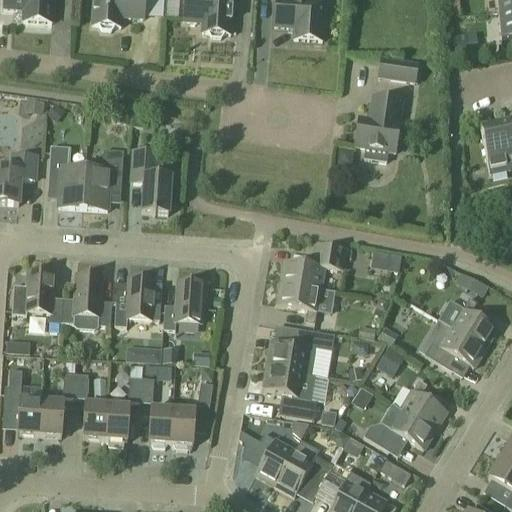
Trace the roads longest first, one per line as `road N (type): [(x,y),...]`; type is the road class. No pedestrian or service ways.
road 1 (residential): [(216,491),(250,260),(0,241)]
road 2 (residential): [(328,109),(0,59)]
road 3 (residential): [(7,488),(216,491)]
road 4 (residential): [(426,511),(511,365)]
